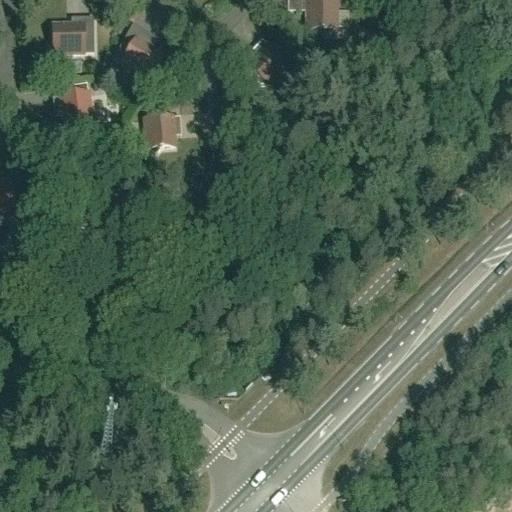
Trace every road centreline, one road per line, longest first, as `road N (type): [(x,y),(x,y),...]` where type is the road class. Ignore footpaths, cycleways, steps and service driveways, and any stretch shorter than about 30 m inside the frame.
road 1 (primary): [(265,490),(511,242)]
road 2 (unclassified): [(265,490),(192,417),(158,401),(48,389),(0,361)]
